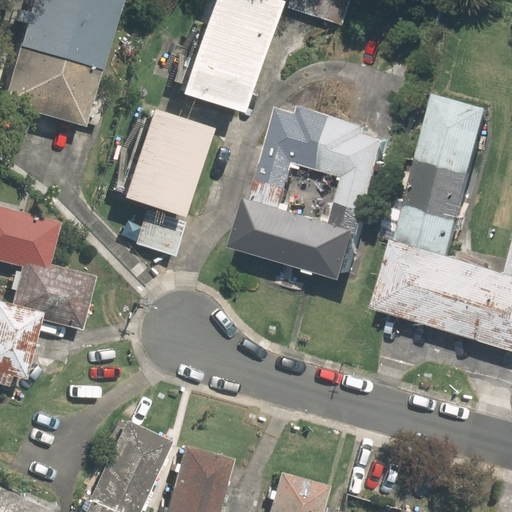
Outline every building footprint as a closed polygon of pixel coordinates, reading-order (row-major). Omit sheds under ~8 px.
[(15,0),(0,52),(0,107),(69,127),(105,0),(15,0)] [(256,0),(196,0),(167,94),(229,113),(264,2),(256,0)] [(343,24),(351,0),(294,0),(292,6),(343,24)] [(448,256),(487,111),(435,96),(396,241),(395,241),(375,310),(511,350),(511,257),(508,274),(448,256)] [(297,114),(277,108),(251,203),(246,201),(232,249),(345,281),(359,236),(386,140),(366,134),(369,125),(299,106),(297,114)] [(176,215),(176,214),(204,128),(143,108),(114,195),(148,207),(176,215)] [(71,331),(86,276),(40,263),(51,223),(0,210),(0,265),(13,269),(2,307),(0,306),(0,376),(11,380),(28,320),(71,331)] [(138,511),(173,436),(124,414),(80,511),(69,511),(0,480),(0,511),(138,511)] [(282,468),(268,511),(219,511),(236,455),(187,441),(166,511),(322,511),(331,482),(282,468)]
